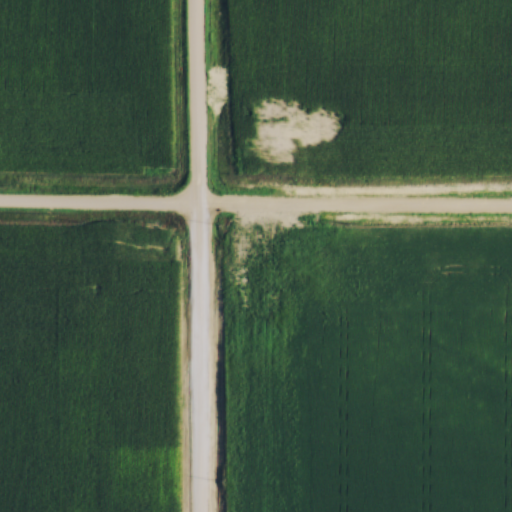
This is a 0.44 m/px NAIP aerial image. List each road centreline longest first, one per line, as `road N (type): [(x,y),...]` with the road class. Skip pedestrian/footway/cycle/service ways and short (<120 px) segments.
road 1 (residential): [(511,207),(0,202)]
road 2 (residential): [(197,511),(193,0)]
